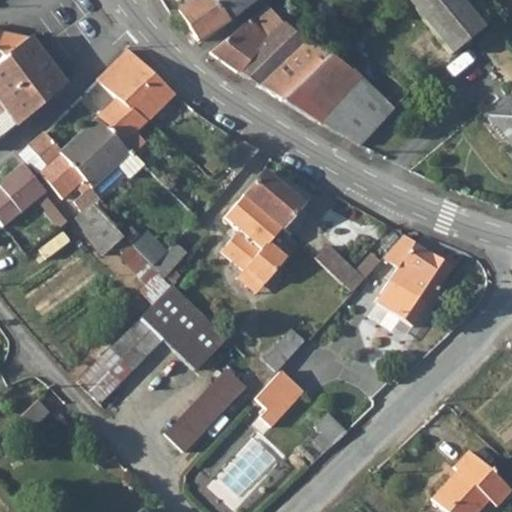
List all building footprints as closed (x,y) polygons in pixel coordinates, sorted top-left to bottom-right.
[(195,1),(175,15),(197,46),(257,0),(201,0),(197,3),(195,1)] [(482,32),(455,0),(406,0),(404,3),(448,57),(482,32)] [(266,9),(254,17),(210,57),(258,92),(302,44),(277,23),(266,9)] [(0,63),(2,62),(28,43),(0,37),(0,63)] [(302,44),(258,92),(282,106),(327,58),(306,40),(302,44)] [(19,105),(31,117),(64,90),(28,43),(2,62),(6,67),(0,72),(0,143),(15,131),(5,115),(19,105)] [(97,86),(117,103),(145,126),(173,99),(128,54),(97,86)] [(314,126),(350,76),(327,58),(282,106),(314,126)] [(393,113),(383,104),(350,76),(314,126),(358,150),(393,113)] [(392,94),(383,104),(393,113),(402,104),(392,94)] [(511,102),(491,121),(511,146),(511,102)] [(98,121),(122,147),(134,159),(149,145),(137,133),(145,126),(117,103),(98,121)] [(134,159),(122,147),(98,121),(63,155),(61,156),(97,204),(102,199),(93,187),(114,167),(126,180),(141,166),(134,159)] [(93,207),(97,204),(61,156),(63,155),(44,136),(28,151),(46,173),(38,179),(61,205),(68,199),(74,207),(67,211),(76,222),(70,227),(99,262),(113,251),(122,261),(131,251),(130,250),(93,207)] [(238,179),(257,156),(235,142),(231,150),(234,153),(223,167),(238,179)] [(46,173),(28,151),(20,158),(38,179),(46,173)] [(44,195),(23,168),(0,188),(0,189),(1,192),(0,193),(0,226),(5,231),(35,204),(61,231),(68,224),(42,198),(44,195)] [(280,231),(299,208),(300,207),(262,176),(242,199),(258,212),(280,231)] [(252,219),(258,212),(242,199),(236,207),(252,219)] [(267,247),(280,231),(258,212),(252,219),(236,207),(223,222),(238,234),(220,256),(243,275),(244,273),(261,288),(284,261),(267,247)] [(299,208),(280,231),(289,238),(308,216),(299,208)] [(142,238),(130,250),(131,251),(150,270),(161,258),(142,238)] [(397,271),(386,284),(423,309),(451,271),(404,241),(384,262),(397,271)] [(161,258),(150,270),(162,283),(186,256),(174,244),(161,258)] [(314,260),(353,294),(365,282),(325,247),(314,260)] [(243,275),(236,283),(253,297),(261,288),(244,273),(243,275)] [(409,329),(423,309),(386,284),(372,303),(409,329)] [(224,339),(168,289),(143,316),(138,321),(160,342),(191,373),(224,339)] [(160,342),(138,321),(76,386),(98,406),(160,342)] [(293,331),(265,361),(276,371),(304,342),(293,331)] [(243,386),(222,367),(161,431),(182,450),(243,386)] [(302,394),(279,373),(254,400),(276,421),(302,394)] [(48,416),(37,404),(17,422),(30,435),(48,416)] [(312,429),(329,447),(343,434),(325,416),(312,429)] [(430,499),(443,511),(477,511),(486,503),(493,509),(509,493),(468,453),(453,469),(456,473),(430,499)]
